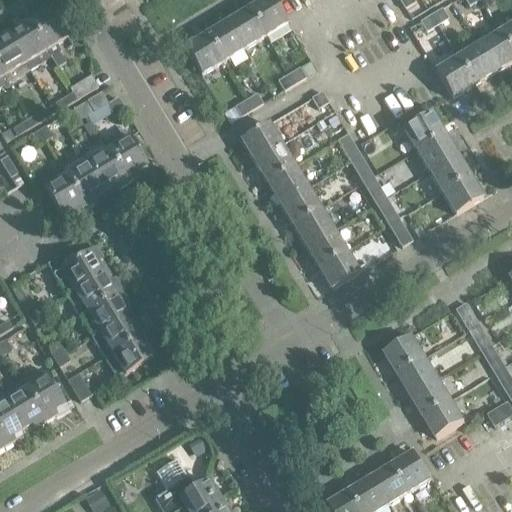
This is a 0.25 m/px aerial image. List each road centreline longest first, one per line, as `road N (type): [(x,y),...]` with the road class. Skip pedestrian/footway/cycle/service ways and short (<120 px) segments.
road 1 (residential): [(288,342),(87,0)]
road 2 (residential): [(288,342),(511,225)]
road 3 (residential): [(16,511),(216,386)]
road 4 (residential): [(290,511),(216,386)]
